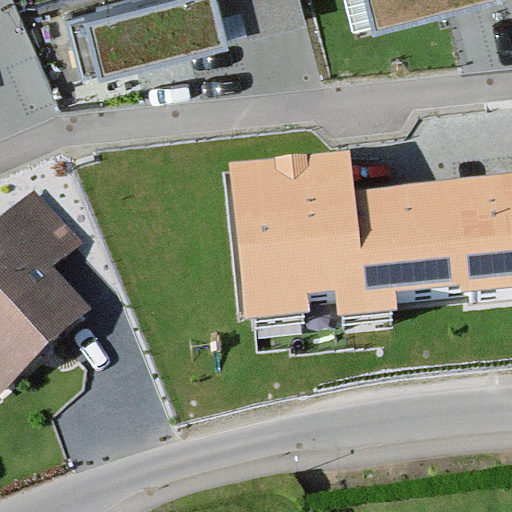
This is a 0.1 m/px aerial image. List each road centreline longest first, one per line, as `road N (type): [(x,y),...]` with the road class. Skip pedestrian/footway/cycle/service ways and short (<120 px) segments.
road 1 (residential): [(511,90),(108,128),(0,158)]
road 2 (tertiary): [(511,412),(229,446),(44,511)]
